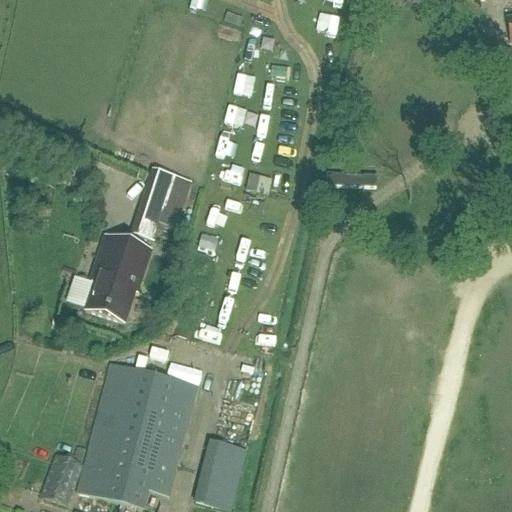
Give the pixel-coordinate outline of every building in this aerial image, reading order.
[(245,192),(266,197),(270,182),(249,176),(245,192)] [(145,211),(162,216),(173,182),(156,177),(145,211)] [(135,298),(136,297),(149,255),(104,240),(96,266),(90,286),(94,287),(84,316),(123,328),(133,297),(135,298)] [(166,502),(176,470),(196,392),(111,370),(77,498),(128,511),(142,511),(146,498),(166,502)] [(229,511),(244,457),(208,447),(192,509),(203,511),(229,511)] [(71,491),(73,492),(81,469),(55,460),(45,488),(46,489),(44,497),(42,501),(66,510),(71,495),(69,495),(71,491)]
